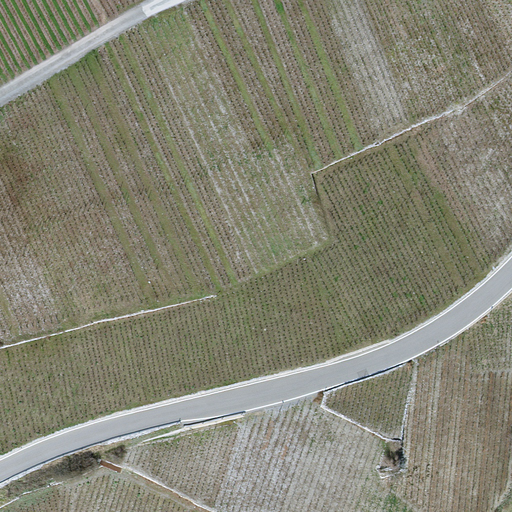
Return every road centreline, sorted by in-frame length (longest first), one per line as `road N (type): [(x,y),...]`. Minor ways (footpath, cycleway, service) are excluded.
road 1 (tertiary): [(0,472),(92,433),(358,367),(430,335),(511,272)]
road 2 (track): [(0,102),(190,0)]
